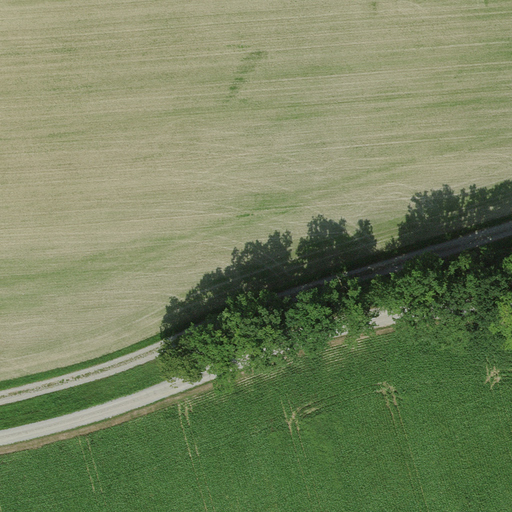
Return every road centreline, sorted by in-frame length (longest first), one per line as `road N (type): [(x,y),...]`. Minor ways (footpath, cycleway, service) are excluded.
road 1 (track): [(0,401),(61,389),(511,234)]
road 2 (track): [(511,316),(327,334),(163,395),(0,440)]
